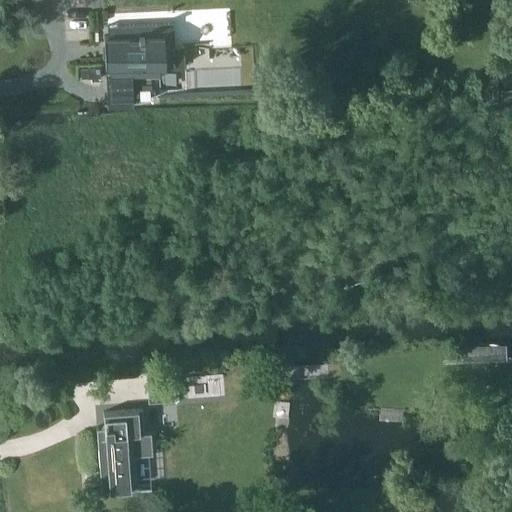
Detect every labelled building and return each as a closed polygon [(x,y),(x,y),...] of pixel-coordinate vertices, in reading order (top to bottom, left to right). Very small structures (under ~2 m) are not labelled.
[(109,35),(104,36),(106,68),(109,68),(110,77),(106,77),(106,78),(107,107),(134,106),(132,77),(160,75),(160,65),(184,64),(183,44),(175,45),(174,23),(108,26),(109,35)] [(101,67),(81,68),(81,69),(87,69),(88,79),(101,78),(101,67)] [(476,98),(499,97),(498,77),(476,78),(476,98)] [(471,358),(504,350),(500,334),(466,343),(471,358)] [(147,405),(174,403),(172,380),(146,382),(147,405)] [(145,433),(143,409),(118,411),(118,412),(105,413),(106,437),(98,437),(102,492),(131,489),(129,456),(153,454),(151,432),(145,433)]
